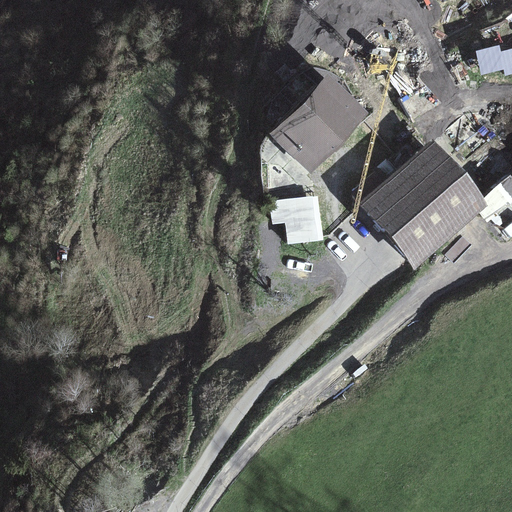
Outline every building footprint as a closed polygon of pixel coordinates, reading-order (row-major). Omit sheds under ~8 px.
[(476,88),(511,81),(511,58),(472,65),(476,88)] [(306,183),(359,128),(318,88),(264,143),(306,183)] [(407,278),(482,216),(426,149),(351,211),(407,278)] [(499,230),(511,218),(511,182),(481,208),(499,230)] [(283,255),(320,251),(316,212),(266,217),(268,240),(281,239),(283,255)]
